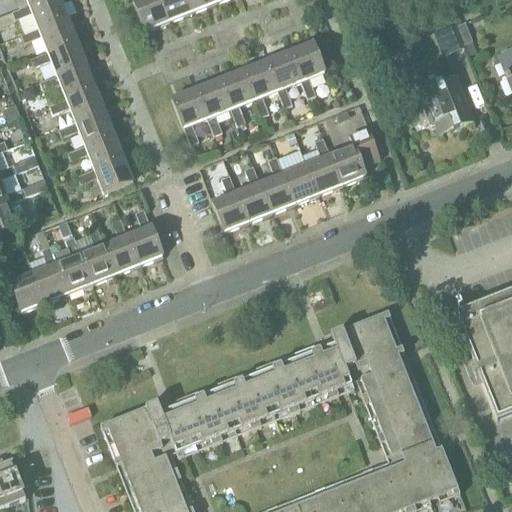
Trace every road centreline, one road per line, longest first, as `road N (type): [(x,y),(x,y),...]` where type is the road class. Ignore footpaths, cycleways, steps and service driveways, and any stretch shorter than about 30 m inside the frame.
road 1 (residential): [(33,369),(511,175)]
road 2 (unclassified): [(92,511),(33,369)]
